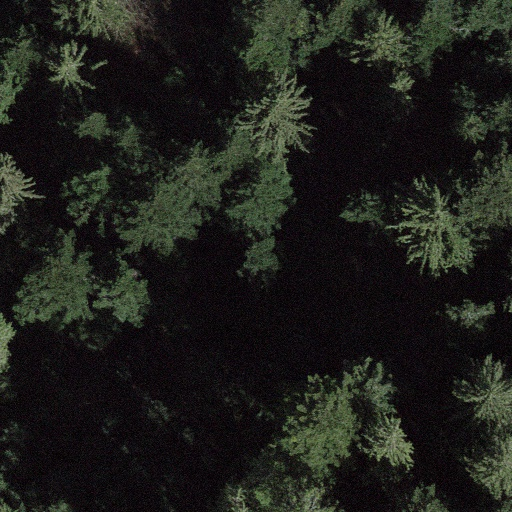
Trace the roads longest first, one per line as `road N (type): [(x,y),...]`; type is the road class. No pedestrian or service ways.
road 1 (track): [(0,406),(246,197),(511,27)]
road 2 (track): [(511,286),(375,367),(204,511)]
